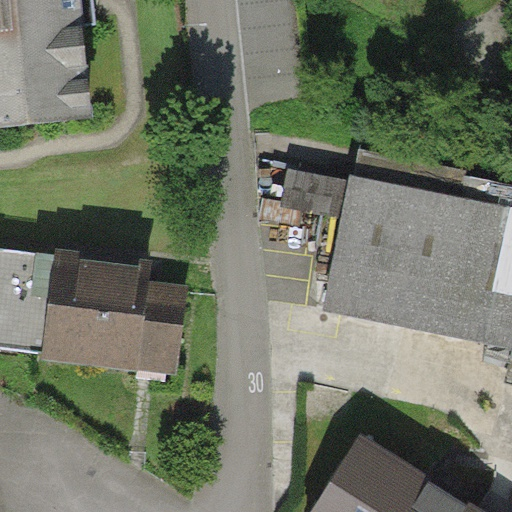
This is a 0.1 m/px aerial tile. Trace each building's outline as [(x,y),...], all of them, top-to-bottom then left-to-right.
[(0,0),(0,138),(91,129),(81,25),(63,27),(60,0),(0,0)] [(325,209),(338,170),(301,157),(287,197),(325,209)] [(511,222),(335,187),(308,327),(495,363),(504,319),(511,320),(511,222)] [(147,267),(0,249),(0,354),(177,375),(186,298),(144,293),(147,267)] [(479,511),(361,439),(315,511),(479,511)]
